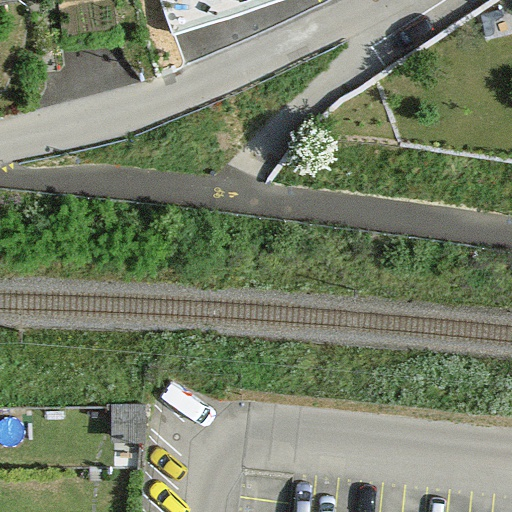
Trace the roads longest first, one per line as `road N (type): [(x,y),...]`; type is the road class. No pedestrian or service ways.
road 1 (residential): [(0,142),(260,58),(381,0)]
road 2 (residential): [(200,511),(205,474),(232,440),(273,429),(511,453)]
